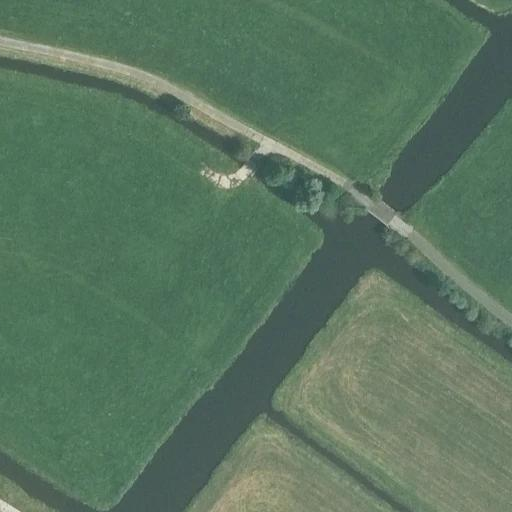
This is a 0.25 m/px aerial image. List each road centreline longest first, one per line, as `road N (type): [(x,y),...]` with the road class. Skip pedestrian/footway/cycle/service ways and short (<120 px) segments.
road 1 (track): [(267,142),(140,74),(0,45)]
road 2 (track): [(364,197),(267,142),(234,180),(202,173)]
road 3 (track): [(364,197),(511,322)]
